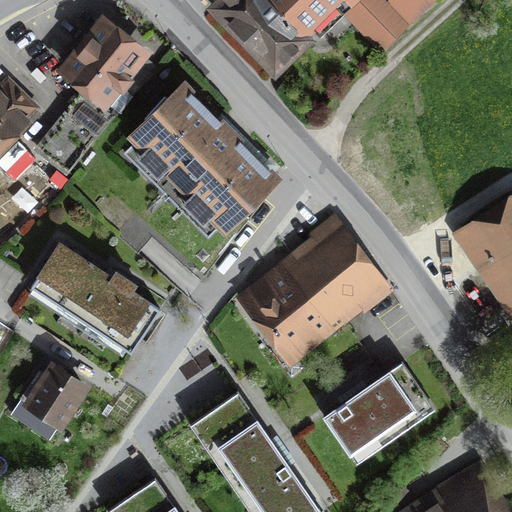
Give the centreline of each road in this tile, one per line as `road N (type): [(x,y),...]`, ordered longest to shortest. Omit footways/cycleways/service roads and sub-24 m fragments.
road 1 (tertiary): [(164,0),(384,236),(511,428)]
road 2 (track): [(457,0),(356,91),(321,172)]
